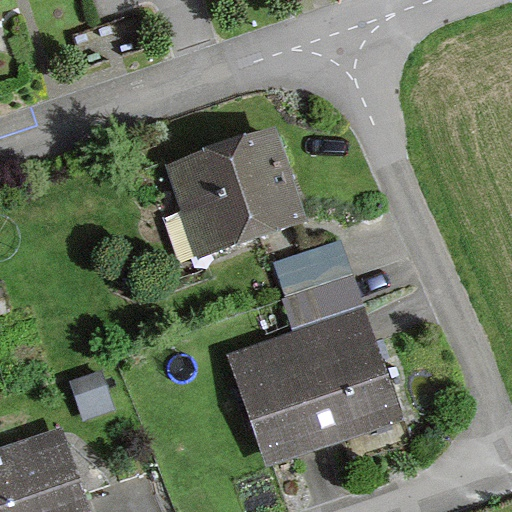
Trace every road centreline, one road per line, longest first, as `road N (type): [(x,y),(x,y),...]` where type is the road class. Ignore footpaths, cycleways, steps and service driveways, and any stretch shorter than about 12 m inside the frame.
road 1 (residential): [(335,33),(511,439)]
road 2 (residential): [(0,147),(335,33)]
road 3 (residential): [(511,466),(383,511)]
